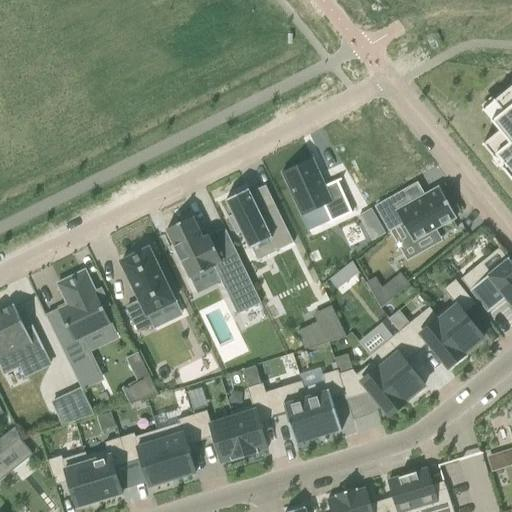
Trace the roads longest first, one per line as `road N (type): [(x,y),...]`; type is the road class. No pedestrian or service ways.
road 1 (residential): [(384,79),(0,276)]
road 2 (residential): [(511,361),(410,440),(261,487)]
road 3 (residential): [(384,79),(511,238)]
